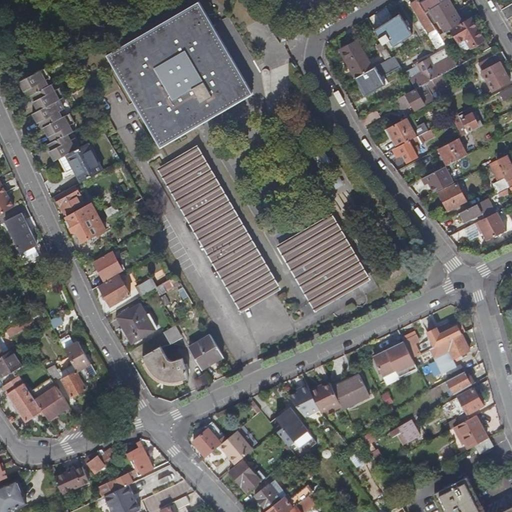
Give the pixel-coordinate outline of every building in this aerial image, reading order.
[(200,0),(108,56),(157,141),(207,113),(238,96),(251,89),(201,3),(200,0)] [(429,33),(437,28),(436,28),(436,27),(426,11),(419,0),(415,0),(411,3),(429,33)] [(425,0),(424,1),(429,9),(428,10),(429,14),(432,13),(437,22),(439,21),(445,32),(463,22),(450,0),(425,0)] [(457,10),(464,22),(471,18),(472,17),(465,6),(457,10)] [(504,8),(501,10),(507,20),(511,16),(511,11),(508,6),(504,8)] [(400,14),(374,30),(384,45),(390,41),(394,47),(414,36),(400,14)] [(464,22),(450,30),(457,43),(465,39),(471,48),(484,41),(471,18),(464,22)] [(440,25),(436,27),(436,28),(437,28),(441,36),(445,33),(440,25)] [(441,36),(437,28),(429,33),(428,33),(437,48),(446,43),(441,36)] [(341,50),(356,77),(370,70),(381,64),(379,61),(371,66),(358,41),(341,50)] [(411,79),(417,89),(432,80),(442,75),(459,65),(453,55),(446,43),(443,45),(446,49),(419,64),(419,65),(408,71),(412,78),(411,79)] [(381,52),(386,61),(392,58),(386,49),(381,52)] [(493,90),(511,81),(497,55),(479,64),(493,90)] [(45,68),(24,79),(29,88),(30,87),(33,92),(36,91),(39,97),(36,99),(41,108),(37,110),(42,120),(44,119),(47,125),(48,124),(54,134),(55,133),(58,138),(56,140),(59,146),(57,147),(63,156),(68,153),(68,154),(89,143),(88,143),(82,146),(77,136),(71,139),(68,134),(73,131),(70,125),(76,122),(71,113),(63,117),(59,111),(65,108),(60,99),(66,96),(61,87),(55,90),(52,84),(49,86),(46,80),(50,77),(45,68)] [(370,70),(356,77),(367,97),(381,90),(370,70)] [(448,87),(442,75),(432,80),(436,86),(439,92),(448,87)] [(436,86),(432,80),(417,89),(394,102),(400,112),(413,105),(416,110),(426,105),(425,104),(428,103),(426,101),(433,97),(429,91),(436,86)] [(511,86),(499,94),(504,101),(511,97),(511,86)] [(251,89),(238,96),(207,113),(157,141),(161,148),(253,94),(251,89)] [(453,117),(463,136),(484,125),(479,115),(477,116),(475,112),(465,117),(463,114),(459,117),(458,115),(453,117)] [(370,115),(360,119),(364,125),(373,121),(370,115)] [(388,128),(398,146),(429,130),(425,123),(419,126),(413,115),(388,128)] [(395,148),(398,146),(388,128),(385,129),(395,148)] [(429,130),(398,146),(395,148),(399,155),(404,152),(408,161),(418,155),(416,152),(421,149),(419,145),(437,136),(433,128),(429,130)] [(459,139),(439,148),(449,165),(467,155),(459,139)] [(89,143),(68,154),(61,158),(69,172),(76,168),(83,181),(86,179),(103,170),(89,143)] [(242,308),(273,290),(203,169),(207,167),(197,151),(163,171),(242,308)] [(474,163),(478,170),(490,164),(492,162),(489,155),(474,163)] [(497,160),(506,178),(510,187),(511,186),(511,164),(507,155),(497,160)] [(506,178),(497,160),(492,162),(490,164),(499,181),(506,178)] [(435,189),(436,191),(469,174),(466,168),(464,169),(462,170),(460,167),(434,181),(437,187),(435,189)] [(510,187),(506,178),(499,181),(494,184),(499,193),(510,187)] [(0,215),(15,207),(0,180),(0,215)] [(458,183),(440,192),(449,210),(466,201),(458,183)] [(76,186),(56,196),(65,214),(83,204),(79,196),(81,195),(76,186)] [(511,190),(510,187),(499,193),(462,213),(463,215),(466,221),(474,217),(477,216),(492,208),(494,213),(506,207),(501,198),(511,192),(511,190)] [(105,196),(99,199),(105,209),(110,206),(105,196)] [(97,214),(91,203),(68,216),(73,226),(72,229),(73,231),(76,232),(79,231),(84,242),(91,238),(98,234),(101,236),(108,230),(105,224),(103,226),(101,222),(99,219),(96,218),(97,214)] [(497,212),(476,223),(479,230),(482,229),(487,240),(507,230),(497,212)] [(5,222),(21,253),(24,252),(35,246),(37,244),(22,213),(5,222)] [(282,248),(317,307),(367,278),(332,219),(282,248)] [(28,261),(39,255),(35,246),(24,252),(28,261)] [(96,262),(106,281),(124,271),(114,251),(113,251),(96,261),(96,262)] [(125,272),(101,286),(112,306),(131,295),(124,282),(128,279),(125,272)] [(43,283),(45,287),(46,289),(58,282),(55,275),(42,282),(43,283)] [(172,279),(165,283),(169,290),(169,291),(175,287),(176,288),(181,285),(176,276),(174,278),(172,279)] [(138,286),(139,287),(137,288),(138,291),(140,290),(144,295),(155,289),(158,287),(153,278),(138,286)] [(169,290),(165,283),(158,287),(155,289),(159,295),(169,290)] [(141,304),(119,317),(133,343),(154,331),(145,316),(148,315),(141,304)] [(23,320),(7,330),(10,335),(35,321),(32,315),(23,320)] [(59,319),(52,322),(53,325),(56,330),(63,326),(59,319)] [(438,328),(429,332),(436,347),(463,333),(465,332),(464,329),(461,330),(459,325),(451,329),(450,326),(447,328),(445,325),(438,328)] [(177,326),(165,333),(172,345),(182,339),(178,333),(180,332),(177,326)] [(413,358),(420,355),(414,344),(419,341),(414,331),(402,337),(404,340),(405,341),(405,342),(411,354),(413,358)] [(1,333),(0,333),(0,345),(4,352),(9,348),(1,333)] [(463,333),(436,347),(432,349),(437,357),(451,351),(455,359),(471,350),(463,333)] [(212,334),(190,347),(202,367),(215,359),(216,360),(224,356),(212,334)] [(61,339),(66,348),(75,343),(70,335),(61,339)] [(93,378),(86,367),(92,364),(79,341),(75,343),(66,348),(78,370),(79,371),(85,382),(93,378)] [(405,342),(405,341),(384,351),(384,353),(375,358),(384,377),(397,370),(401,377),(419,368),(415,361),(413,358),(411,354),(405,342)] [(162,347),(144,357),(150,369),(151,371),(152,372),(153,373),(155,375),(157,377),(159,378),(161,379),(163,380),(165,381),(167,381),(169,382),(171,382),(173,382),(175,382),(176,382),(178,382),(190,377),(183,358),(176,360),(175,360),(173,360),(172,360),(171,360),(170,360),(169,359),(162,347)] [(13,349),(0,357),(0,369),(4,377),(14,371),(17,376),(20,374),(29,369),(25,363),(22,365),(13,349)] [(444,373),(448,380),(464,370),(461,364),(444,373)] [(49,370),(56,381),(62,377),(63,376),(56,365),(49,370)] [(29,369),(20,374),(23,379),(32,373),(29,369)] [(78,370),(63,379),(73,396),(88,388),(85,382),(79,371),(78,370)] [(465,371),(448,380),(450,384),(454,389),(456,394),(473,384),(465,371)] [(3,385),(28,421),(44,410),(37,400),(31,392),(23,379),(20,374),(17,376),(3,385)] [(203,387),(211,383),(205,374),(198,378),(203,387)] [(335,390),(337,395),(364,382),(361,375),(349,380),(350,382),(335,390)] [(31,392),(37,400),(57,386),(52,378),(31,392)] [(364,382),(337,395),(341,403),(344,409),(371,396),(364,382)] [(320,409),(322,412),(341,403),(337,395),(335,390),(331,383),(324,386),(320,388),(319,386),(311,390),(320,409)] [(299,392),(291,396),(306,417),(320,409),(311,390),(308,384),(301,388),(302,390),(299,392)] [(57,386),(37,400),(44,410),(50,419),(71,406),(57,386)] [(475,387),(459,396),(470,414),(485,405),(475,387)] [(317,442),(293,411),(290,413),(287,409),(271,421),(277,430),(289,444),(295,453),(297,456),(298,457),(317,442)] [(482,427),(476,415),(458,425),(464,437),(482,427)] [(456,418),(446,424),(448,429),(460,423),(456,418)] [(395,429),(392,431),(395,436),(400,434),(406,443),(410,441),(410,440),(421,434),(412,419),(401,426),(395,429)] [(194,441),(207,456),(220,445),(222,444),(215,435),(221,431),(213,421),(202,430),(204,432),(194,441)] [(488,437),(482,427),(464,437),(471,447),(477,444),(488,437)] [(238,430),(222,444),(220,445),(236,464),(254,449),(238,430)] [(372,431),(364,437),(368,446),(374,442),(377,440),(372,431)] [(492,445),(488,437),(477,444),(481,451),(492,445)] [(144,474),(155,468),(142,445),(140,441),(137,442),(140,447),(128,453),(131,460),(135,458),(144,474)] [(377,447),(374,442),(368,446),(372,453),(372,452),(378,461),(384,457),(379,448),(375,450),(374,448),(377,447)] [(292,456),(295,453),(289,444),(285,447),(292,456)] [(102,454),(108,464),(119,458),(113,448),(106,452),(104,449),(98,451),(101,455),(102,454)] [(88,458),(98,469),(107,464),(100,455),(96,459),(92,455),(88,458)] [(0,459),(0,480),(9,477),(6,470),(4,471),(0,459)] [(231,472),(248,493),(265,479),(258,472),(256,474),(244,460),(231,472)] [(63,493),(90,480),(88,475),(83,466),(77,470),(76,467),(68,471),(68,472),(56,478),(62,489),(63,493)] [(301,471),(307,479),(312,475),(306,467),(301,471)] [(115,479),(120,489),(130,484),(135,482),(131,475),(133,474),(135,478),(140,476),(136,469),(115,479)] [(511,511),(511,507),(502,511),(485,511),(468,476),(435,493),(444,511),(511,511)] [(105,496),(107,495),(120,489),(115,479),(101,487),(105,496)] [(19,481),(0,488),(0,511),(5,511),(28,502),(19,481)] [(270,484),(282,499),(285,496),(274,481),(270,484)] [(135,494),(130,484),(120,489),(107,495),(114,511),(136,511),(142,509),(138,499),(134,501),(131,495),(135,494)] [(256,495),(267,510),(282,499),(270,484),(256,495)] [(188,495),(176,500),(180,508),(191,503),(188,495)] [(282,499),(267,510),(265,511),(288,511),(291,510),(294,507),(285,496),(282,499)] [(304,500),(294,507),(291,510),(292,511),(289,511),(305,511),(310,508),(307,503),(313,499),(310,496),(304,500)] [(301,496),(295,501),(297,504),(304,499),(301,496)]
